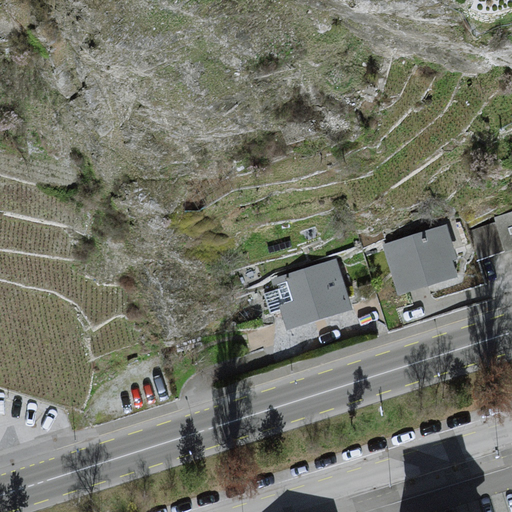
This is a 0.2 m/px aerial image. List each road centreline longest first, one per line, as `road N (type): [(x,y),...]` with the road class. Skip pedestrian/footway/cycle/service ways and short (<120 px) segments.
road 1 (primary): [(511,332),(0,494)]
road 2 (residential): [(246,511),(511,429)]
